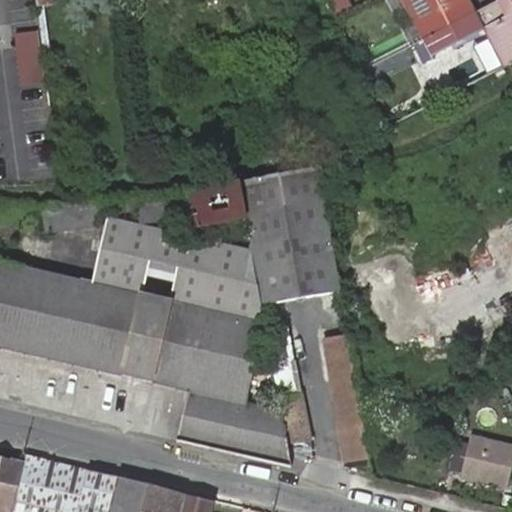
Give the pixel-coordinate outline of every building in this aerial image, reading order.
[(239,0),(244,11),(270,2),(269,0),(239,0)] [(344,0),(326,0),(332,13),(347,7),(344,0)] [(465,0),(401,0),(421,38),(471,12),(465,0)] [(511,0),(498,0),(505,13),(479,26),(480,28),(500,67),(511,61),(511,0)] [(471,12),(421,38),(429,54),(480,28),(479,26),(471,12)] [(45,81),(39,31),(14,34),(21,85),(45,81)] [(410,43),(420,62),(430,56),(429,54),(421,38),(410,43)] [(435,90),(426,94),(431,103),(439,98),(435,90)] [(310,169),(242,181),(248,217),(254,250),(265,303),(337,291),(334,277),(310,169)] [(198,227),(248,217),(242,181),(241,178),(191,187),(198,227)] [(0,258),(0,344),(191,391),(179,440),(230,452),(290,467),(279,412),(247,405),(268,322),(265,303),(254,250),(110,215),(95,281),(0,258)] [(289,326),(270,329),(282,398),(301,395),(289,326)] [(345,335),(319,340),(327,381),(353,376),(345,335)] [(353,376),(327,381),(343,464),(369,459),(353,376)] [(291,444),(314,440),(306,394),(301,395),(282,398),(291,444)] [(465,475),(511,486),(511,443),(474,434),(465,475)] [(12,511),(59,511),(71,466),(27,455),(25,462),(12,511)] [(0,511),(12,511),(25,462),(0,457),(0,511)] [(109,511),(118,478),(71,466),(59,511),(109,511)] [(510,494),(511,487),(511,486),(465,475),(464,482),(510,494)] [(143,511),(150,484),(118,478),(109,511),(143,511)] [(180,511),(186,492),(150,484),(143,511),(180,511)] [(211,511),(215,499),(186,492),(180,511),(211,511)]
